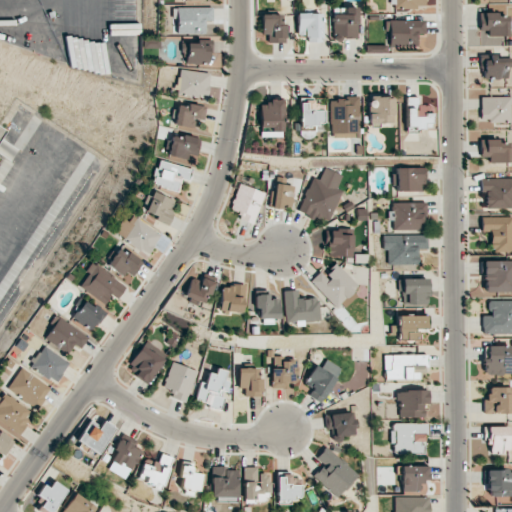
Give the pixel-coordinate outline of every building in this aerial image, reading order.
[(423,0),(393,0),(394,8),(424,7),(423,0)] [(175,7),(176,33),(204,33),(204,21),(212,21),(211,7),(175,7)] [(357,8),(332,7),(332,37),(356,38),(357,8)] [(297,35),(305,35),(305,42),(321,42),(320,13),(296,13),(297,35)] [(284,42),(283,14),(261,15),(261,35),(267,35),(267,43),(284,42)] [(424,19),(384,20),(385,51),(397,51),(397,39),(417,39),(417,35),(424,35),(424,19)] [(141,48),(158,48),(158,39),(141,39),(141,48)] [(182,64),(209,64),(209,40),(195,40),(195,43),(182,43),(182,64)] [(385,52),(384,45),(364,46),(365,53),(385,52)] [(483,79),(508,78),(508,57),(483,58),(483,79)] [(208,72),(177,70),(176,97),(207,98),(208,72)] [(329,134),(358,135),(358,96),(345,96),(345,100),(329,100),(329,134)] [(510,96),(479,97),(479,122),(510,121),(510,96)] [(392,97),(367,97),(366,123),(392,124),(392,97)] [(404,128),(431,128),(430,113),(422,113),(422,104),(417,104),(417,97),(404,97),(404,128)] [(261,136),(282,136),(282,99),(267,99),(267,105),(258,105),(258,127),(269,127),(269,132),(261,132),(261,136)] [(322,101),(299,101),(298,137),(312,137),(312,126),(321,126),(322,101)] [(204,119),(205,107),(177,104),(174,125),(193,128),(194,118),(204,119)] [(199,138),(170,134),(167,157),(196,161),(199,138)] [(508,161),(508,140),(479,140),(480,161),(508,161)] [(187,181),(191,169),(156,160),(150,184),(177,191),(180,179),(187,181)] [(326,223),(341,191),(336,188),(342,175),(324,167),(318,180),(312,177),(297,210),(326,223)] [(422,190),(422,168),(393,167),(392,190),(422,190)] [(511,178),(482,179),(482,208),(511,207),(511,178)] [(288,210),(293,186),(273,182),(268,206),(288,210)] [(263,192),(238,184),(230,209),(239,212),(237,219),(253,224),(263,192)] [(141,212),(166,223),(175,201),(150,191),(141,212)] [(425,202),(392,202),(392,230),(424,230),(425,202)] [(146,254),(159,234),(132,217),(119,237),(146,254)] [(511,217),(481,217),(480,231),(490,232),(490,251),(511,252),(511,244),(511,217)] [(350,257),(351,235),(337,235),(337,231),(325,230),(325,256),(350,257)] [(426,234),(382,235),(383,251),(387,251),(387,264),(417,263),(417,248),(426,248),(426,234)] [(129,279),(140,262),(116,247),(105,264),(129,279)] [(511,260),(483,261),(483,292),(511,291),(511,260)] [(124,285),(90,264),(76,287),(103,304),(109,294),(116,298),(124,285)] [(309,281),(337,311),(355,294),(351,290),(356,286),(336,264),(323,275),(319,271),(309,281)] [(199,281),(190,277),(183,296),(204,303),(212,281),(200,277),(199,281)] [(400,304),(428,304),(428,278),(399,278),(400,304)] [(243,286),(220,285),(219,311),(242,312),(243,286)] [(283,323),(318,321),(317,298),(297,299),(297,290),(282,291),(283,323)] [(277,318),(277,298),(267,299),(267,294),(255,294),(255,319),(277,318)] [(71,319),(92,331),(103,312),(81,300),(71,319)] [(511,333),(511,300),(488,301),(488,316),(482,316),(482,334),(511,333)] [(79,348),(87,337),(56,316),(42,338),(66,354),(73,344),(79,348)] [(426,316),(397,316),(398,339),(418,339),(417,329),(426,328),(426,316)] [(165,357),(143,342),(125,368),(146,383),(165,357)] [(29,367),(56,383),(68,361),(41,346),(29,367)] [(510,346),(483,346),(483,374),(511,373),(511,356),(510,356),(510,346)] [(384,355),(384,380),(419,379),(418,371),(427,371),(426,354),(384,355)] [(307,395),(320,403),(341,369),(325,359),(320,368),(314,364),(302,384),(311,389),(307,395)] [(296,360),(281,360),(281,369),(270,369),(270,387),(287,388),(287,381),(296,381),(296,360)] [(195,369),(170,362),(163,387),(172,390),(170,398),(186,402),(195,369)] [(37,408),(50,386),(19,368),(6,390),(37,408)] [(261,378),(256,378),(256,368),(237,368),(238,388),(244,388),(244,397),(261,396),(261,378)] [(194,401),(220,408),(227,380),(224,379),(225,373),(208,369),(205,383),(199,381),(194,401)] [(484,413),(509,413),(510,387),(485,387),(484,413)] [(427,404),(428,391),(397,390),(397,417),(425,417),(425,404),(427,404)] [(0,423),(17,434),(31,413),(0,393),(0,423)] [(324,414),(325,431),(332,431),(332,442),(340,441),(340,435),(352,435),(351,413),(324,414)] [(102,420),(98,427),(88,420),(75,440),(96,454),(113,428),(102,420)] [(422,453),(422,441),(427,441),(426,423),(390,423),(391,454),(422,453)] [(508,426),(482,427),(482,442),(488,442),(489,454),(509,454),(508,426)] [(0,453),(3,455),(13,443),(0,432),(0,453)] [(104,469),(125,479),(139,449),(118,439),(104,469)] [(356,475),(326,446),(315,457),(323,464),(312,475),(335,497),(356,475)] [(170,457),(159,454),(156,463),(142,459),(136,482),(162,488),(170,457)] [(200,471),(190,470),(191,463),(181,462),(178,487),(198,490),(200,471)] [(428,466),(400,467),(401,492),(422,491),(422,480),(428,480),(428,466)] [(235,497),(236,467),(210,467),(209,496),(235,497)] [(253,500),(254,492),(267,492),(268,474),(256,473),(256,467),(242,467),(241,499),(253,500)] [(486,496),(511,495),(511,470),(486,471),(486,496)] [(299,499),(299,475),(276,474),(275,499),(299,499)] [(36,495),(43,499),(37,511),(38,511),(52,511),(66,488),(53,481),(49,488),(42,484),(36,495)] [(91,511),(95,507),(75,493),(60,511),(91,511)] [(428,511),(429,497),(393,496),(392,511),(428,511)]
